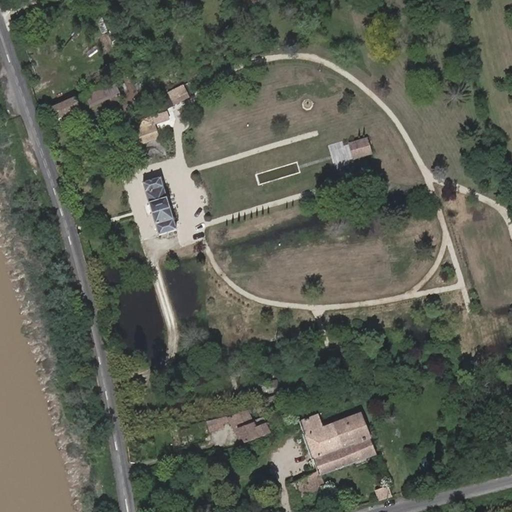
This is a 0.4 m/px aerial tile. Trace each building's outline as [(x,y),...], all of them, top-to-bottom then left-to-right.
[(50,50),(45,62),(52,64),(57,52),(50,50)] [(98,89),(103,99),(118,92),(114,83),(98,89)] [(182,84),(165,91),(172,106),(188,98),(182,84)] [(92,92),(96,101),(103,99),(98,89),(92,92)] [(92,92),(84,95),(88,105),(96,101),(92,92)] [(55,119),(88,105),(84,95),(50,110),(55,119)] [(163,110),(171,106),(167,97),(158,101),(163,110)] [(154,136),(130,144),(135,159),(159,151),(154,136)] [(365,137),(345,143),(350,161),(370,154),(365,137)] [(161,177),(143,182),(160,234),(177,229),(161,177)] [(256,425),(267,422),(269,420),(265,407),(252,412),(255,422),(256,425)] [(322,474),(376,453),(361,414),(323,427),(318,414),(302,420),(306,432),(304,432),(314,459),(312,460),(315,472),(291,482),(297,498),(326,486),(322,474)] [(217,422),(203,427),(206,434),(220,429),(217,422)] [(256,425),(255,422),(241,427),(246,442),(270,432),(267,422),(256,425)] [(184,436),(173,440),(176,448),(187,443),(184,436)] [(379,498),(392,494),(388,485),(376,491),(379,498)]
